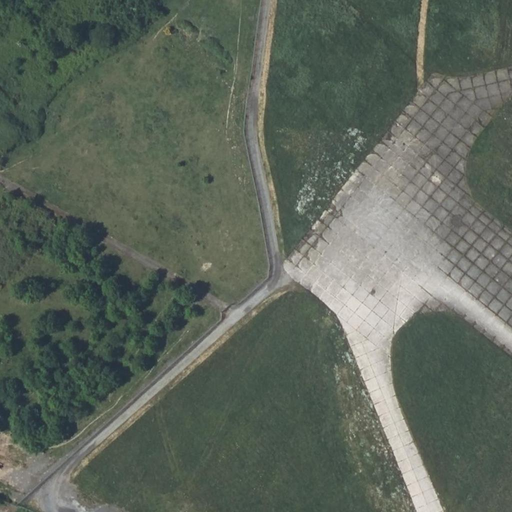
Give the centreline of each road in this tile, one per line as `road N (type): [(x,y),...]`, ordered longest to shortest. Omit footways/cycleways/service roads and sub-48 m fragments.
road 1 (unclassified): [(408,145),(367,238),(372,370),(430,511)]
road 2 (unclassified): [(274,283),(237,315),(0,179)]
road 3 (unclassified): [(274,283),(248,127),(266,0)]
road 4 (unclassified): [(408,145),(274,283)]
road 5 (unclassified): [(511,86),(408,145)]
